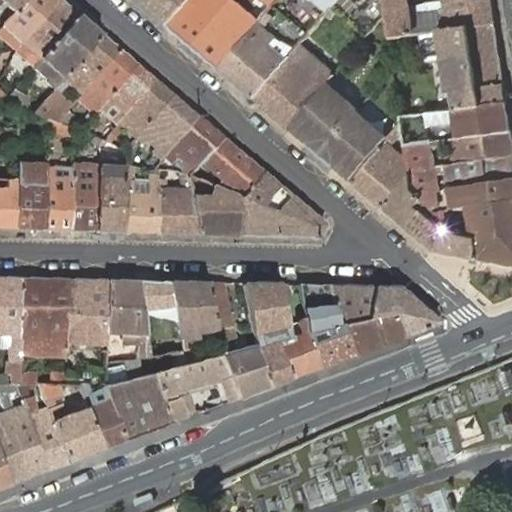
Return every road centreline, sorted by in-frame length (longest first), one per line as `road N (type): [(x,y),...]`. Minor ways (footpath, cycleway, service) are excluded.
road 1 (secondary): [(40,511),(480,334)]
road 2 (residential): [(380,240),(367,253),(0,250)]
road 3 (residential): [(91,0),(380,240)]
road 4 (residential): [(380,240),(480,334)]
